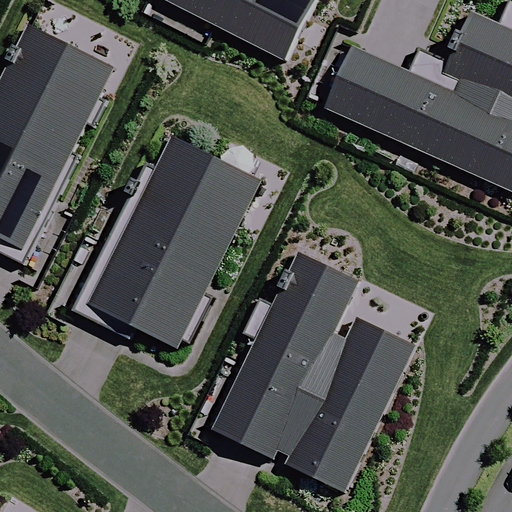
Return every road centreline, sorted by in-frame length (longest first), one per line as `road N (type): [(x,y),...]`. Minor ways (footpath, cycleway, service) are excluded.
road 1 (residential): [(195,511),(0,354)]
road 2 (residential): [(442,511),(466,453),(511,392)]
